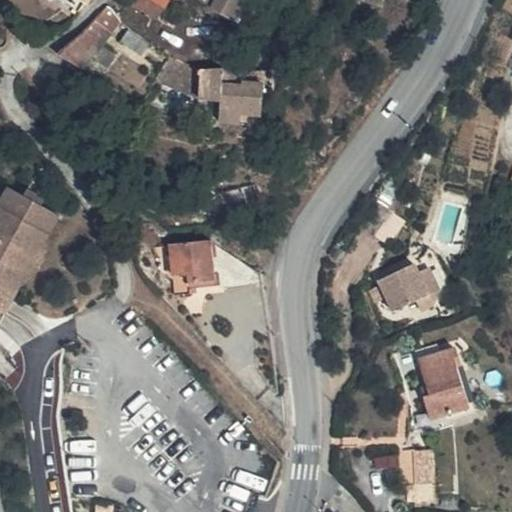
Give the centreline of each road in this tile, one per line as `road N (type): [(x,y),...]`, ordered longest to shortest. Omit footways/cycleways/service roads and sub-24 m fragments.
road 1 (secondary): [(461,0),(430,69),(314,226),(301,295),(310,439),(298,511)]
road 2 (residential): [(40,357),(54,511)]
